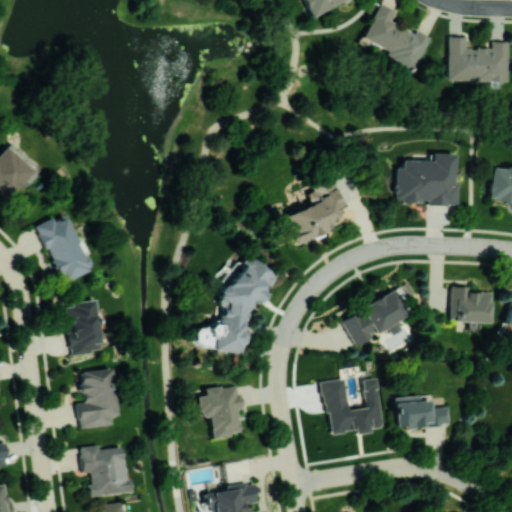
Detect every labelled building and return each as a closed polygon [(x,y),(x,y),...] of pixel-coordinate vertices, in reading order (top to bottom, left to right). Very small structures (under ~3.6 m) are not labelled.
[(361,38),(388,50),(383,60),(411,72),(427,36),(413,30),(411,33),(388,22),(394,10),(377,2),(361,38)] [(444,79),(504,80),(505,41),(488,40),(488,47),(463,47),(464,36),(445,35),(444,79)] [(0,193),(6,199),(33,169),(6,144),(0,150),(0,193)] [(454,152),(430,152),(430,159),(400,159),(400,166),(393,166),(393,200),(425,200),(425,204),(454,204),(454,152)] [(511,168),(490,166),(486,198),(511,201),(511,168)] [(292,244),(326,231),(322,221),(335,215),(332,207),(340,204),(329,178),(302,189),(308,203),(280,215),(292,244)] [(34,223),(58,282),(87,270),(64,215),(51,220),(49,217),(34,223)] [(273,275),(249,257),(247,256),(241,264),(240,265),(225,285),(219,284),(216,304),(220,308),(219,313),(207,328),(194,326),(192,340),(201,347),(237,352),(237,346),(241,342),(244,320),(245,319),(248,300),(257,302),(262,295),(263,288),(273,275)] [(350,343),(405,317),(397,299),(410,294),(406,284),(338,315),(350,343)] [(489,291),(466,290),(466,285),(447,285),(446,320),(488,322),(489,291)] [(511,326),(511,294),(509,294),(502,325),(511,326)] [(97,350),(93,300),(62,303),(64,323),(66,322),(68,353),(97,350)] [(76,426),(108,423),(107,415),(113,414),(108,367),(77,370),(80,401),(74,402),(76,426)] [(341,377),(320,380),(325,433),(352,430),(352,433),(366,431),(366,427),(379,426),(374,377),(360,378),(363,406),(345,408),(341,377)] [(209,437),(229,435),(229,431),(238,430),(235,408),(238,407),(235,384),(202,388),(203,394),(194,395),(197,416),(207,415),(209,437)] [(391,396),(393,427),(423,425),(422,423),(447,422),(445,405),(428,406),(427,399),(418,400),(417,394),(391,396)] [(119,445),(95,448),(94,444),(77,446),(79,472),(87,471),(88,482),(85,482),(86,495),(124,491),(119,445)] [(201,492),(203,507),(211,506),(211,511),(245,511),(244,502),(254,501),(251,481),(222,484),(223,489),(201,492)] [(120,511),(120,502),(93,503),(93,511),(120,511)]
